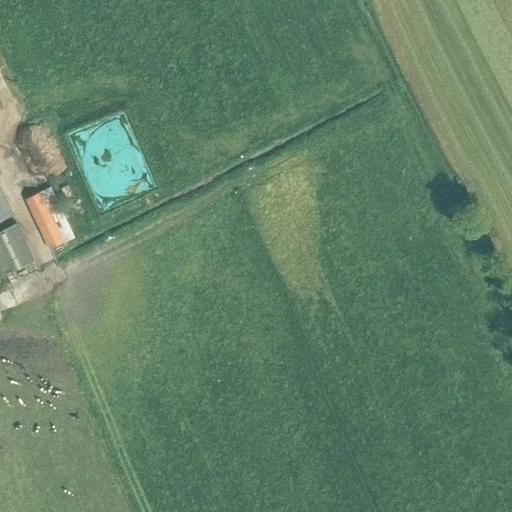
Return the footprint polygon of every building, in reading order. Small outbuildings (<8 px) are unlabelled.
[(131,187),(177,169),(146,93),(87,117),(91,127),(133,110),(139,125),(110,137),(131,187)] [(50,115),(59,129),(49,136),(61,155),(58,156),(69,173),(81,165),(69,146),(81,138),(61,108),(50,115)] [(50,187),(25,198),(50,250),(74,238),(50,187)] [(0,221),(13,213),(0,189),(0,221)] [(17,222),(0,230),(0,271),(2,275),(34,261),(17,222)]
